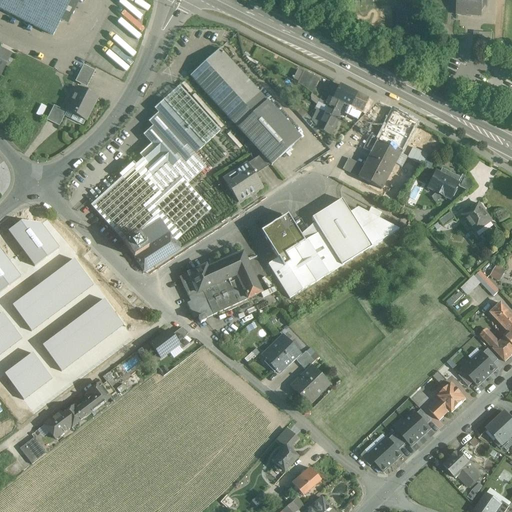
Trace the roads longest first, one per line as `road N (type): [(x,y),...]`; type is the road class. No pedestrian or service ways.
road 1 (primary): [(219,0),(511,147)]
road 2 (residential): [(140,288),(383,493)]
road 3 (residential): [(140,288),(276,196),(306,188)]
road 4 (unclassified): [(155,50),(122,110),(36,184)]
road 5 (tertiary): [(383,493),(511,379)]
road 6 (residential): [(36,184),(140,288)]
